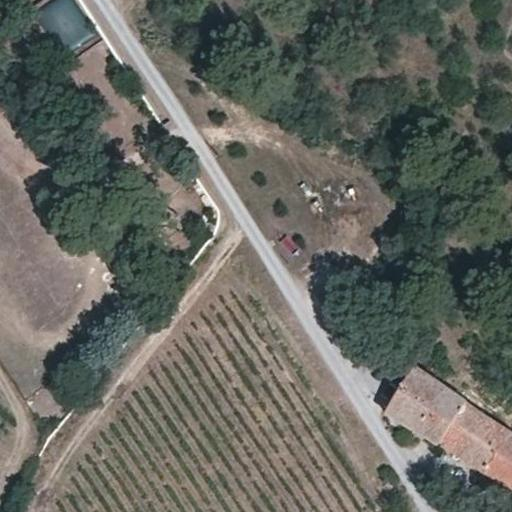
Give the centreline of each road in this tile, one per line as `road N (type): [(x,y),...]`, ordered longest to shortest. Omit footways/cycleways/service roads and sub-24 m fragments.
road 1 (track): [(436,511),(104,0)]
road 2 (track): [(0,157),(25,172),(92,181),(185,124)]
